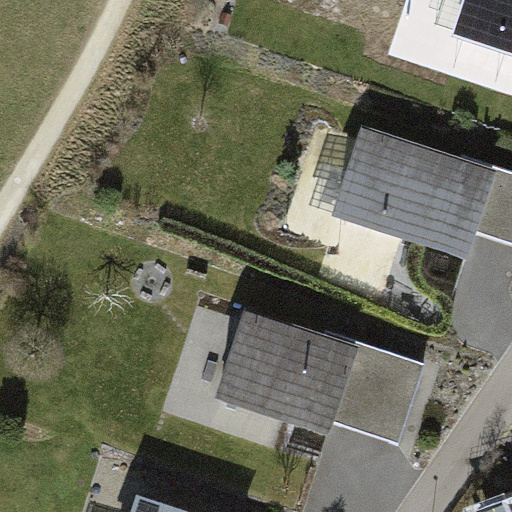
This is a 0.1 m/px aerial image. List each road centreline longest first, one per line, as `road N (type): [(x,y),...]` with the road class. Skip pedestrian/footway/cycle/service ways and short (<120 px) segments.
road 1 (track): [(0,215),(125,0)]
road 2 (residential): [(511,388),(428,511)]
